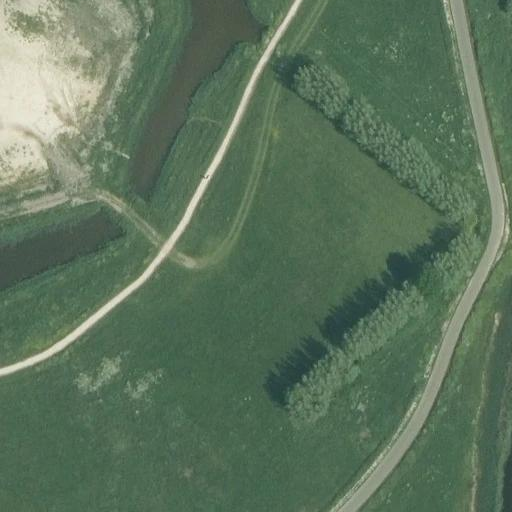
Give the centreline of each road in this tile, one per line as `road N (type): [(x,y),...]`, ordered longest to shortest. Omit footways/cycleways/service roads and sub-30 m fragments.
road 1 (unknown): [(511,250),(452,298),(390,433),(326,511)]
road 2 (unknown): [(442,0),(482,175),(511,207)]
road 3 (track): [(0,226),(74,196),(109,198),(165,251)]
